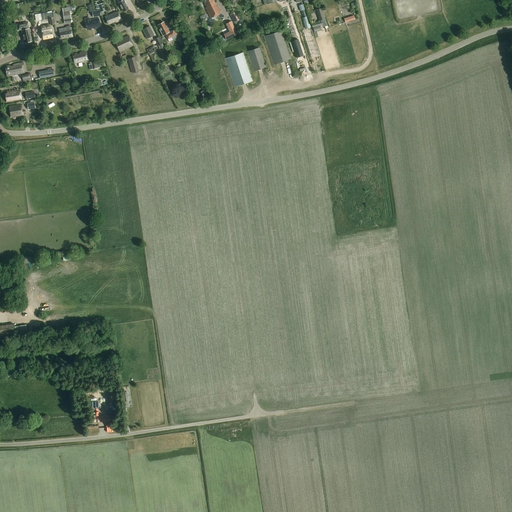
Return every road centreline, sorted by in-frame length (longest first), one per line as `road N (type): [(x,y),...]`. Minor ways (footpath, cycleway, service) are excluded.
road 1 (tertiary): [(0,133),(334,89),(511,28)]
road 2 (track): [(0,444),(283,412)]
road 3 (track): [(359,0),(369,41),(365,66),(276,84),(258,101)]
road 4 (residential): [(14,57),(109,34),(171,0)]
